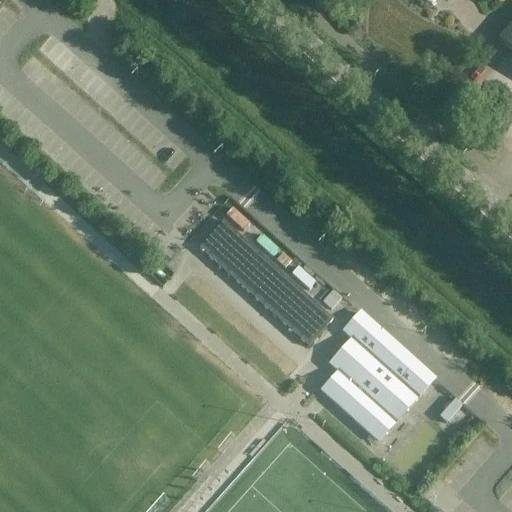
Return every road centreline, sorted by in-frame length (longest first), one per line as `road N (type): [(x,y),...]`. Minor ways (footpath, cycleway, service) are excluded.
road 1 (unclassified): [(511,435),(26,0)]
road 2 (tertiary): [(511,226),(258,0)]
